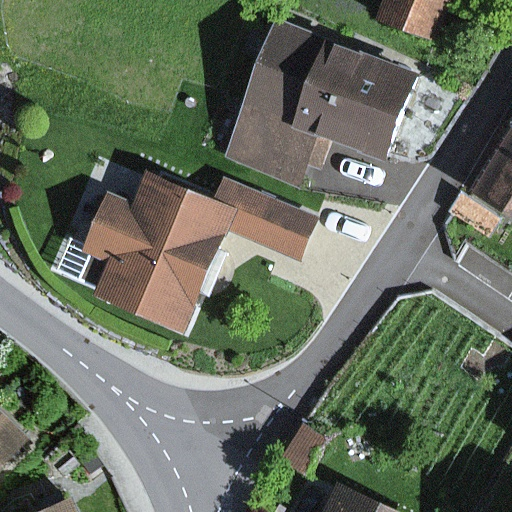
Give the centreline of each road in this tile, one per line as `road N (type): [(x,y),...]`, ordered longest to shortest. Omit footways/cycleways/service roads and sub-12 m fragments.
road 1 (residential): [(511,82),(306,375),(176,464)]
road 2 (tertiary): [(0,299),(87,357),(176,464)]
